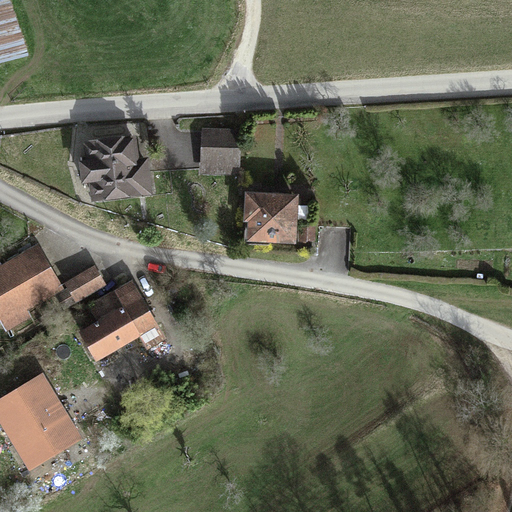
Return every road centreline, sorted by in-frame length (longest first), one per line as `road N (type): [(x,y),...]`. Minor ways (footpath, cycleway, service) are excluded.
road 1 (unclassified): [(0,124),(511,83)]
road 2 (residential): [(419,302),(127,251),(0,188)]
road 3 (track): [(511,370),(490,333),(419,302),(511,302)]
